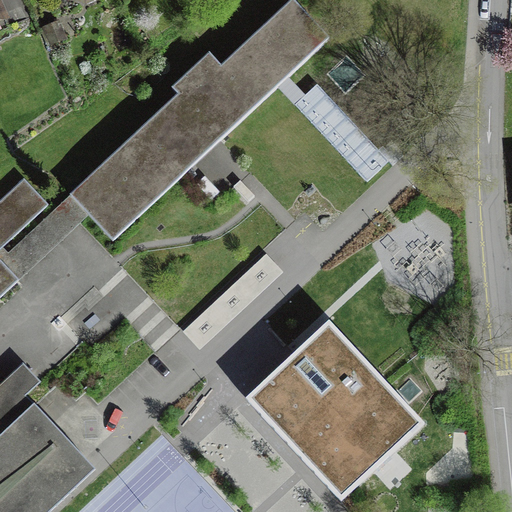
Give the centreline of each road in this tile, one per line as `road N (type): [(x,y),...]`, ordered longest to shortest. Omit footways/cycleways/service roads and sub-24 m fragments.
road 1 (unclassified): [(494,80),(139,431)]
road 2 (residential): [(494,80),(485,198),(511,450)]
